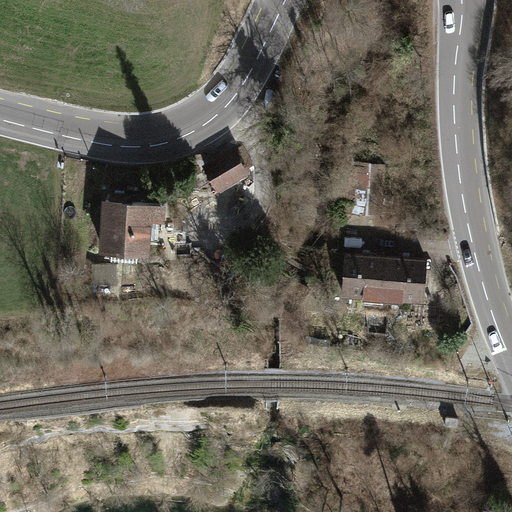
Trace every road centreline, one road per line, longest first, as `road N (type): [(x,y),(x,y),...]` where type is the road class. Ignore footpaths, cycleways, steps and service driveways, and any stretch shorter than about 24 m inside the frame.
road 1 (secondary): [(0,123),(79,145),(150,146),(196,131),(237,95),(285,0)]
road 2 (secondary): [(459,0),(472,216),(511,342)]
